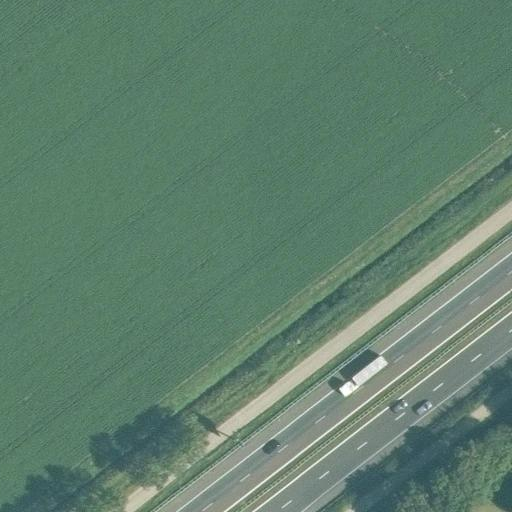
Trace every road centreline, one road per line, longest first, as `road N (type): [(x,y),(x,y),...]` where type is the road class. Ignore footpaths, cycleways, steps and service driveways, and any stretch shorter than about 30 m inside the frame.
road 1 (unclassified): [(133,511),(511,219)]
road 2 (motorway): [(511,273),(202,511)]
road 3 (motorway): [(274,511),(511,328)]
road 4 (unclassified): [(354,511),(511,390)]
